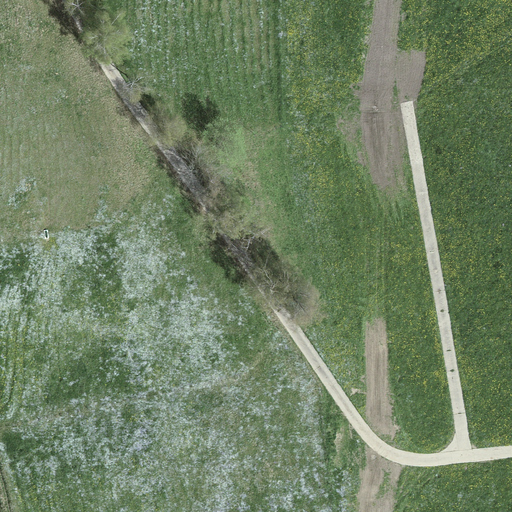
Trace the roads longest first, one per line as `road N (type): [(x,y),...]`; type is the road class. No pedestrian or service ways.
road 1 (track): [(68,0),(376,442),(418,458),(511,452)]
road 2 (track): [(465,457),(406,105)]
